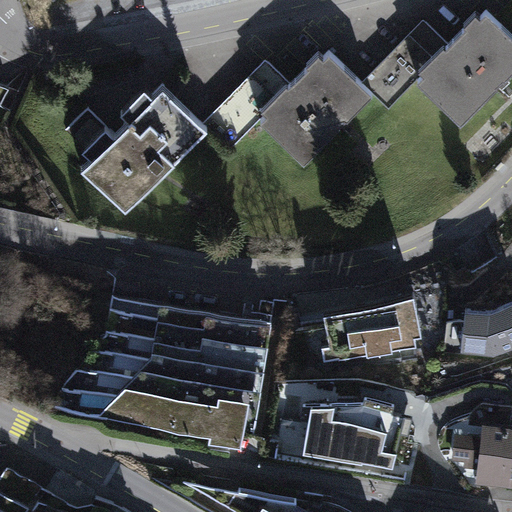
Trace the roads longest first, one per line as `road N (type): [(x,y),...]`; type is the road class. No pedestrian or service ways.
road 1 (residential): [(0,231),(223,277),(316,278),(416,254),(511,186)]
road 2 (residential): [(65,452),(93,440),(511,510)]
road 3 (residential): [(293,0),(61,48),(32,43),(0,17)]
road 4 (residential): [(171,511),(65,452)]
